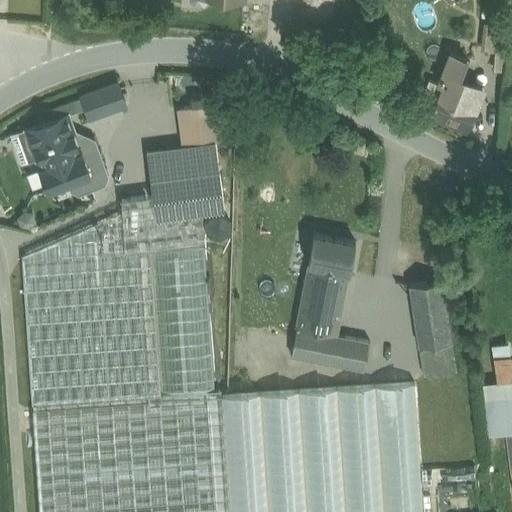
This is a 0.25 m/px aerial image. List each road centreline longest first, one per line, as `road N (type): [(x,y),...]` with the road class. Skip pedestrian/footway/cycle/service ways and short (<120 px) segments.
road 1 (tertiary): [(81,60),(146,46),(258,57),(511,180)]
road 2 (unclassified): [(21,511),(0,239)]
